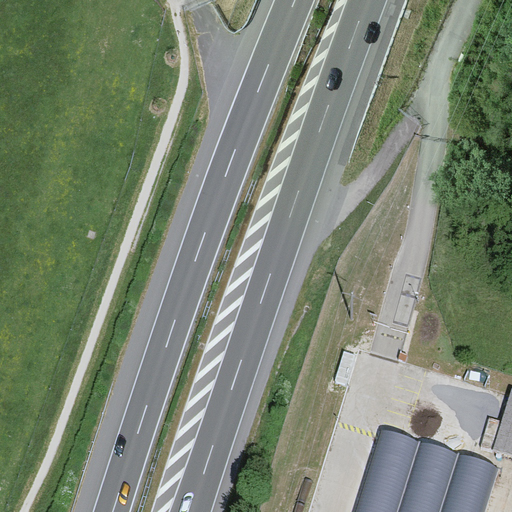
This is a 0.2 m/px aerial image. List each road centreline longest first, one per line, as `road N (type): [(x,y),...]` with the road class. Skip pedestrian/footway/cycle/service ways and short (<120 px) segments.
road 1 (motorway): [(296,0),(197,255),(113,511)]
road 2 (motorway): [(191,511),(368,0)]
road 3 (unclassified): [(469,0),(412,118)]
